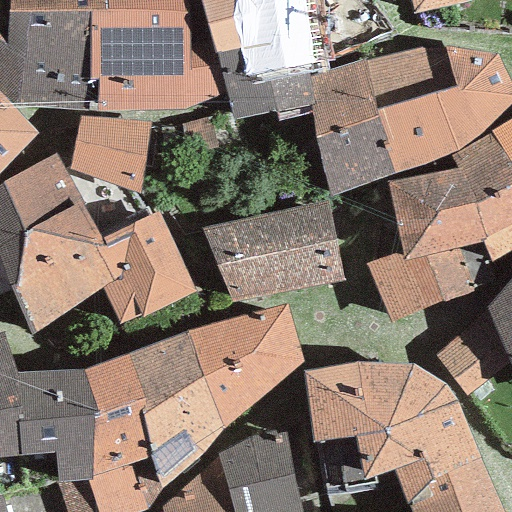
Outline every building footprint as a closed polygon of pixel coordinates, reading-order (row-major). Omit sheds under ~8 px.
[(104,0),(8,0),(7,12),(89,10),(104,10),(104,0)] [(200,0),(104,0),(104,10),(89,10),(90,109),(181,107),(224,97),(213,53),(203,14),(200,0)] [(327,34),(322,0),(200,0),(203,14),(213,53),(327,34)] [(409,0),(413,14),(472,3),(471,0),(409,0)] [(89,109),(89,10),(7,12),(6,33),(0,30),(0,95),(11,108),(89,109)] [(333,60),(327,34),(213,53),(224,97),(227,104),(230,121),(309,105),(315,104),(309,77),(328,71),(328,66),(325,60),(333,60)] [(511,87),(496,54),(444,46),(444,42),(364,60),(374,112),(393,174),(458,147),(511,96),(511,87)] [(330,197),(393,174),(374,112),(364,60),(328,71),(309,77),(315,104),(309,105),(313,138),(330,197)] [(0,95),(0,168),(37,134),(11,108),(0,95)] [(149,124),(79,116),(68,169),(139,194),(149,124)] [(511,118),(491,132),(450,156),(456,169),(461,167),(486,241),(481,244),(491,262),(511,248),(511,118)] [(208,120),(186,126),(191,150),(212,145),(208,120)] [(99,240),(53,153),(0,182),(0,257),(30,336),(101,288),(114,280),(93,243),(99,240)] [(486,241),(461,167),(456,169),(385,181),(402,250),(366,263),(390,323),(473,292),(456,249),(481,244),(486,241)] [(342,279),(327,201),(199,227),(230,302),(342,279)] [(195,292),(156,213),(99,240),(93,243),(114,280),(101,288),(118,324),(139,315),(141,319),(195,292)] [(511,275),(485,307),(507,361),(511,371),(511,275)] [(286,305),(186,333),(222,429),(302,362),(286,305)] [(507,361),(485,307),(433,356),(465,398),(507,361)] [(3,332),(0,333),(0,457),(19,456),(15,423),(21,423),(16,374),(3,332)] [(186,333),(128,356),(145,409),(150,456),(161,488),(225,438),(222,429),(186,333)] [(128,356),(83,371),(94,417),(91,478),(150,456),(145,409),(128,356)] [(360,364),(302,371),(311,443),(318,441),(326,490),(374,484),(372,476),(394,469),(405,505),(438,480),(478,460),(455,401),(444,385),(417,368),(360,364)] [(83,371),(16,374),(21,423),(15,423),(19,456),(55,453),(56,482),(91,478),(94,417),(83,371)] [(247,438),(217,456),(230,511),(302,511),(285,430),(247,438)] [(163,498),(161,490),(161,488),(150,456),(91,478),(56,482),(65,511),(143,511),(148,510),(163,498)] [(230,511),(217,456),(162,507),(162,511),(230,511)] [(438,480),(405,505),(399,511),(500,511),(478,460),(438,480)]
